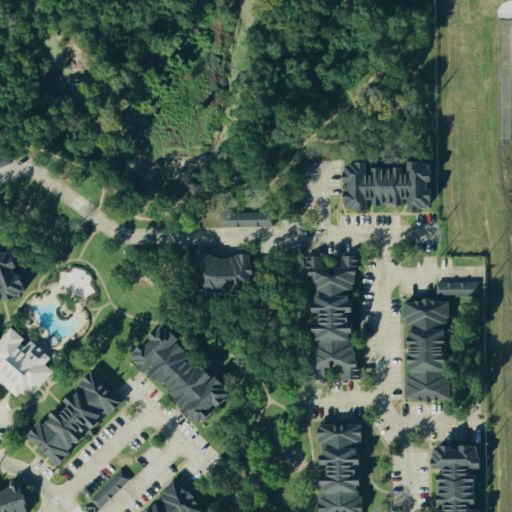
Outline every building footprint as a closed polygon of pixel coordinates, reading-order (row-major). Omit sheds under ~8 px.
[(0,169),(13,164),(9,154),(0,157),(0,169)] [(347,163),(346,183),(359,184),(358,193),(347,192),(347,202),(357,202),(356,210),(375,211),(376,204),(411,206),(411,207),(412,207),(413,199),(420,200),(419,209),(441,210),(444,164),(415,162),(415,170),(378,168),(378,165),(347,163)] [(224,228),(275,227),(275,213),(223,214),(224,228)] [(0,302),(7,300),(5,295),(12,292),(15,301),(37,293),(22,249),(0,256),(0,302)] [(215,292),(261,285),(256,254),(210,261),(215,292)] [(365,260),(360,258),(346,256),(344,270),(330,268),(327,258),(316,257),(312,291),(326,297),(324,313),(330,315),(329,323),(322,325),(328,341),(320,359),(317,377),(319,381),(329,382),(331,369),(341,370),(344,380),(358,382),(359,373),(367,370),(358,345),(365,328),(366,325),(359,322),(360,313),(365,311),(360,297),(365,260)] [(413,400),(420,399),(437,402),(458,399),(452,371),(460,370),(457,350),(457,348),(454,330),(452,329),(456,306),(455,302),(481,294),(479,280),(439,286),(441,299),(410,303),(414,326),(419,327),(421,345),(413,399),(413,400)] [(197,355),(194,349),(191,345),(188,339),(175,325),(158,333),(161,340),(152,345),(142,355),(189,404),(192,410),(206,425),(219,418),(216,413),(217,412),(233,404),(230,399),(239,395),(229,377),(222,380),(197,355)] [(0,380),(27,403),(54,369),(49,365),(54,359),(15,328),(0,346),(0,380)] [(63,466),(81,447),(94,442),(91,436),(99,428),(101,430),(116,415),(119,414),(127,405),(119,397),(116,390),(110,385),(110,384),(98,372),(86,385),(89,393),(72,401),(76,410),(59,418),(57,420),(43,426),(33,437),(63,466)] [(369,511),(369,478),(369,425),(326,426),(326,450),(333,450),(333,465),(338,465),(339,478),(327,478),(327,511),(369,511)] [(445,446),(444,472),(450,473),(449,511),(445,511),(444,511),(491,511),(491,510),(488,510),(489,448),(445,446)] [(132,481),(122,471),(92,500),(102,510),(132,481)] [(0,492),(0,511),(36,511),(38,511),(24,482),(0,492)] [(210,511),(212,510),(184,482),(153,511),(210,511)]
